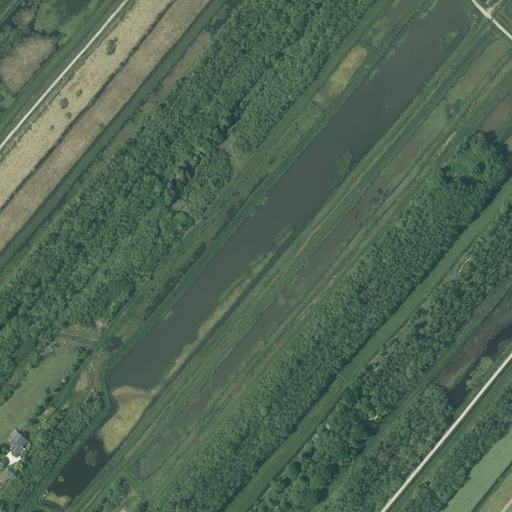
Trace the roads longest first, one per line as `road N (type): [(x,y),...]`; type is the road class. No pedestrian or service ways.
road 1 (track): [(383,511),(511,355)]
road 2 (track): [(125,0),(0,147)]
